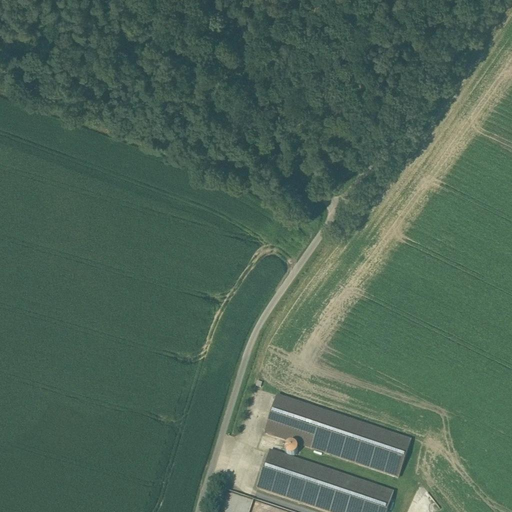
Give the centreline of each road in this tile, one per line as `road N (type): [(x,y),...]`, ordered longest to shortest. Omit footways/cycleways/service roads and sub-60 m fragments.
road 1 (unclassified): [(198,511),(257,331),(486,0)]
road 2 (track): [(130,0),(307,186)]
